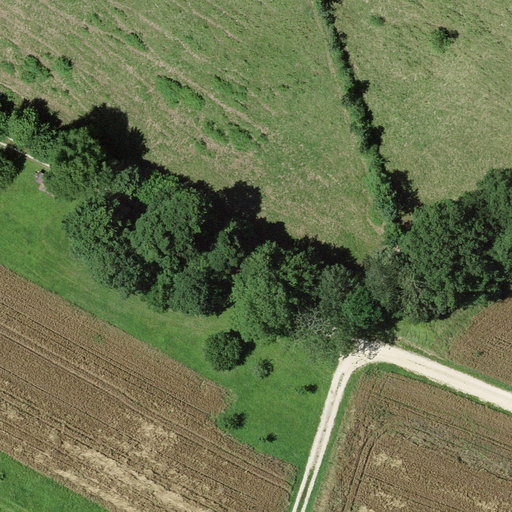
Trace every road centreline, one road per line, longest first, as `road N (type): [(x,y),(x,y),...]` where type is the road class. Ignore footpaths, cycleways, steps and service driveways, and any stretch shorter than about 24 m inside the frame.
road 1 (track): [(350,342),(0,137)]
road 2 (track): [(295,511),(350,342)]
road 3 (track): [(511,399),(350,342)]
